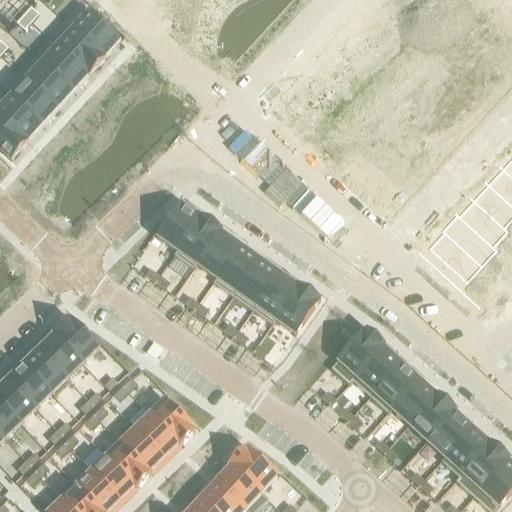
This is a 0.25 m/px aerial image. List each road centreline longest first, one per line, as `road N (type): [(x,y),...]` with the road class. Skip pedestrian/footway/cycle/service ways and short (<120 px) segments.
road 1 (residential): [(62,280),(256,402),(362,490)]
road 2 (residential): [(186,171),(353,276),(470,379)]
road 3 (residential): [(186,171),(341,0)]
road 4 (residential): [(62,280),(186,171)]
